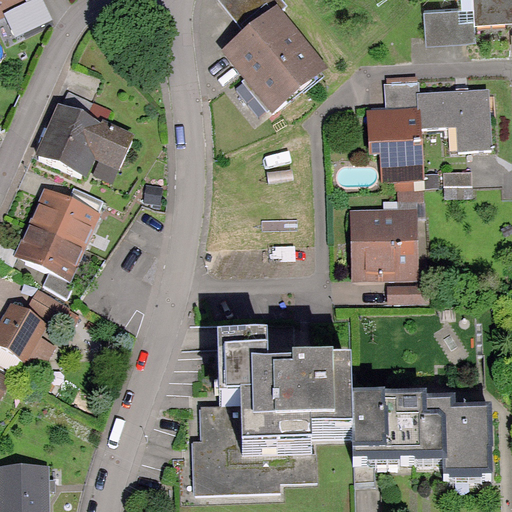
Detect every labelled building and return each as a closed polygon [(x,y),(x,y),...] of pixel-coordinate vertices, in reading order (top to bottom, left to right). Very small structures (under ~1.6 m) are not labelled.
[(0,0),(0,14),(36,0),(35,0),(0,0)] [(219,54),(270,120),(325,75),(276,13),(283,7),(277,0),(219,0),(216,3),(243,36),(219,54)] [(511,0),(474,0),(475,11),(426,13),(428,49),(477,46),(476,25),(511,24),(511,0)] [(384,83),(386,116),(419,115),(422,114),(421,100),(421,81),(384,83)] [(489,97),(421,100),(422,114),(423,134),(456,132),(457,159),(492,157),(489,97)] [(105,116),(62,98),(33,167),(84,188),(93,167),(114,176),(131,137),(101,125),(105,116)] [(395,200),(425,198),(419,115),(386,116),(365,117),(367,165),(381,164),(382,190),(395,189),(395,200)] [(444,176),(445,196),(475,195),(474,175),(444,176)] [(44,195),(28,231),(82,255),(98,219),(44,195)] [(353,217),(352,288),(388,288),(419,289),(420,217),(353,217)] [(82,255),(28,231),(12,267),(48,283),(43,293),(61,301),(82,255)] [(388,288),(387,311),(419,311),(419,289),(388,288)] [(48,331),(11,311),(0,329),(0,356),(25,371),(29,364),(46,374),(57,355),(40,345),(48,331)] [(349,375),(265,378),(264,357),(215,358),(217,408),(206,409),(207,452),(193,452),(195,505),(285,502),(284,483),(318,482),(317,450),(351,449),(349,401),(349,375)] [(0,377),(0,401),(11,383),(0,377)] [(502,489),(497,410),(457,413),(457,407),(427,409),(426,396),(349,401),(351,449),(354,477),(440,472),(442,492),(502,489)] [(46,511),(46,471),(0,471),(0,511),(46,511)]
